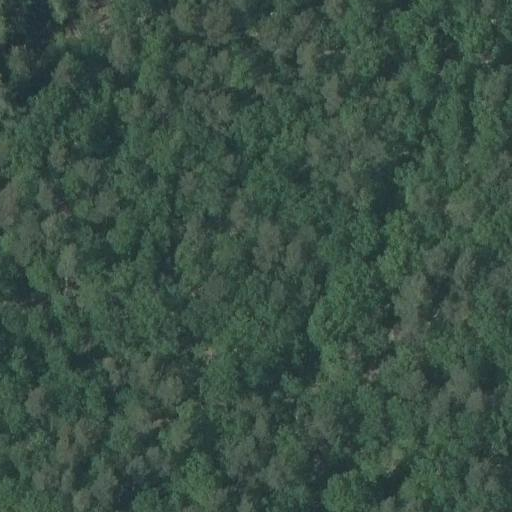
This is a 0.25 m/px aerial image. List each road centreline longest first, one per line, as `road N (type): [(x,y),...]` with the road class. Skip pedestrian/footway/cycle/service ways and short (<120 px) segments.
road 1 (track): [(511,345),(0,315)]
road 2 (track): [(0,144),(129,0)]
